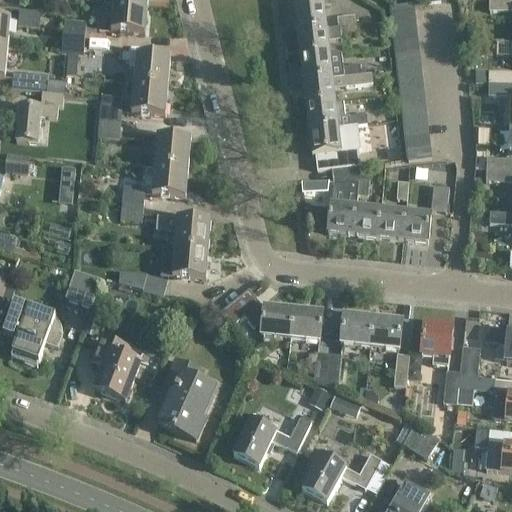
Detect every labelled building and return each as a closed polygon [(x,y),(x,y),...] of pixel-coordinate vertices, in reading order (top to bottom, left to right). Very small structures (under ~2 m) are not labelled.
[(113,0),(113,6),(147,8),(147,0),(113,0)] [(511,2),(487,2),(487,15),(511,15),(511,2)] [(144,38),(147,8),(113,6),(111,36),(144,38)] [(390,21),(414,18),(413,7),(389,10),(390,21)] [(297,37),(325,34),(322,8),(294,11),(297,37)] [(38,33),(40,15),(18,13),(16,31),(38,33)] [(392,33),(415,30),(414,18),(390,21),(392,33)] [(337,32),(354,30),(353,20),(336,22),(337,32)] [(0,51),(7,52),(9,22),(0,21),(0,51)] [(64,24),(62,41),(84,43),(86,26),(64,24)] [(340,42),(355,41),(354,30),(337,32),(325,34),(297,37),(300,61),(328,58),(327,47),(340,45),(340,42)] [(393,45),(417,42),(415,30),(392,33),(393,45)] [(84,43),(62,41),(61,58),(83,60),(84,43)] [(394,57),(418,55),(417,42),(393,45),(394,57)] [(396,69),(420,66),(418,55),(394,57),(396,69)] [(341,56),(328,58),(300,61),(303,86),(360,79),(359,70),(342,72),(341,56)] [(135,87),(167,90),(170,61),(124,57),(123,65),(130,65),(130,71),(136,72),(135,87)] [(397,80),(421,78),(420,66),(396,69),(397,80)] [(511,75),(487,75),(487,88),(511,88),(511,75)] [(46,96),(47,79),(13,76),(11,93),(42,96),(46,96)] [(332,93),(371,88),(370,78),(360,79),(303,86),(306,110),(334,107),(332,93)] [(399,92),(422,89),(421,78),(397,80),(399,92)] [(164,120),(167,90),(135,87),(132,117),(164,120)] [(511,88),(487,88),(487,100),(511,100),(511,88)] [(400,104),(424,102),(422,89),(399,92),(400,104)] [(63,98),(46,96),(42,96),(40,114),(19,112),(16,146),(37,148),(40,121),(56,123),(57,110),(62,110),(63,98)] [(401,117),(425,114),(424,102),(400,104),(401,117)] [(342,106),(334,107),(306,110),(309,135),(337,132),(364,128),(363,118),(343,121),(342,106)] [(100,108),(99,124),(120,126),(121,126),(122,109),(100,108)] [(403,128),(427,125),(425,114),(401,117),(403,128)] [(120,126),(99,124),(97,141),(119,143),(120,126)] [(404,140),(428,137),(427,125),(403,128),(404,140)] [(330,173),(359,170),(357,155),(340,157),(337,132),(309,135),(312,160),(328,158),(330,173)] [(406,152),(430,149),(428,137),(404,140),(406,152)] [(155,170),(187,172),(190,143),(157,140),(155,170)] [(430,149),(406,152),(407,164),(431,162),(430,149)] [(27,178),(29,161),(7,159),(6,176),(27,178)] [(511,161),(486,160),(486,173),(511,174),(511,161)] [(185,202),(187,172),(155,170),(152,199),(185,202)] [(358,183),(359,172),(359,170),(330,173),(332,189),(358,186),(358,183)] [(511,174),(486,173),(485,185),(511,186),(511,174)] [(366,201),(368,183),(358,183),(358,186),(357,200),(366,201)] [(313,187),(301,188),(301,197),(313,197),(313,187)] [(405,206),(407,189),(397,188),(395,205),(405,206)] [(143,209),(145,193),(145,192),(123,190),(121,207),(143,209)] [(446,217),(448,193),(432,191),(430,215),(446,217)] [(120,224),(142,226),(143,209),(121,207),(120,224)] [(352,241),(355,212),(330,209),(327,238),(352,241)] [(376,243),(380,214),(355,212),(352,241),(376,243)] [(402,246),(404,217),(380,214),(376,243),(402,246)] [(404,217),(402,246),(427,249),(430,220),(404,217)] [(511,217),(490,217),(490,228),(511,228),(511,217)] [(159,222),(158,236),(176,237),(175,252),(208,254),(211,225),(159,222)] [(0,254),(12,258),(17,242),(0,236),(0,254)] [(160,266),(159,281),(206,284),(208,254),(175,252),(161,251),(160,266)] [(93,313),(102,285),(76,276),(66,304),(93,313)] [(0,310),(1,311),(10,282),(0,278),(0,310)] [(149,279),(144,296),(166,302),(170,285),(159,282),(149,279)] [(251,309),(227,328),(230,331),(243,321),(251,331),(264,320),(262,340),(290,344),(293,314),(265,311),(265,316),(246,296),(243,299),(251,309)] [(243,299),(219,318),(227,328),(251,309),(243,299)] [(59,353),(62,343),(63,338),(62,332),(60,326),(55,321),(49,318),(30,311),(26,309),(19,308),(13,311),(8,315),(6,322),(7,328),(10,334),(16,338),(20,339),(13,357),(40,367),(46,348),(59,353)] [(293,314),(290,344),(320,347),(324,317),(293,314)] [(345,320),(342,349),(370,352),(373,323),(345,320)] [(373,323),(370,352),(400,356),(403,326),(373,323)] [(448,372),(453,331),(425,328),(421,361),(434,362),(433,370),(448,372)] [(511,365),(511,337),(490,335),(488,347),(507,349),(505,365),(511,365)] [(125,406),(140,368),(126,362),(129,354),(102,343),(93,367),(104,371),(95,394),(125,406)] [(463,352),(460,377),(460,381),(471,382),(474,353),(463,352)] [(397,358),(393,390),(405,392),(409,360),(397,358)] [(325,392),(329,360),(317,359),(314,387),(325,392)] [(340,361),(329,360),(325,392),(337,396),(340,361)] [(196,446),(205,426),(201,424),(214,393),(193,383),(198,374),(177,364),(165,391),(175,395),(160,429),(196,446)] [(460,381),(460,377),(446,376),(443,409),(457,410),(458,394),(460,381)] [(511,386),(471,382),(460,381),(458,394),(497,398),(496,409),(491,413),(491,419),(495,425),(511,426),(511,386)] [(297,458),(312,427),(300,422),(290,443),(251,424),(233,460),(259,472),(272,446),(297,458)] [(439,444),(414,429),(403,450),(427,465),(439,444)] [(511,477),(511,449),(510,449),(511,437),(477,433),(475,450),(488,452),(486,475),(511,477)] [(365,495),(382,465),(371,459),(359,480),(321,460),(302,494),(327,508),(342,482),(365,495)] [(425,511),(431,503),(405,488),(391,511),(425,511)]
